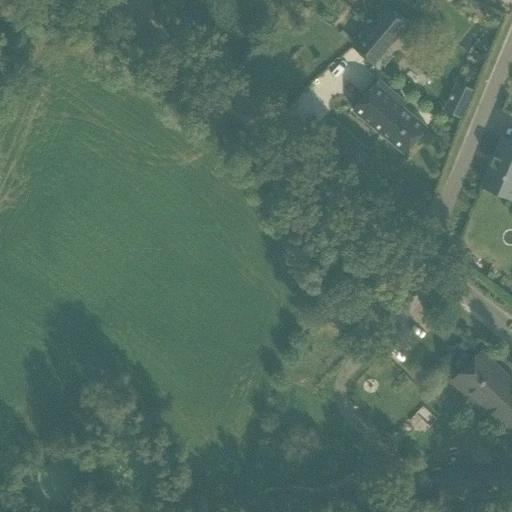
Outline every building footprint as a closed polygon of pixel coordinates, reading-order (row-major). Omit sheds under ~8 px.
[(299,3),(290,13),(299,20),(308,10),(299,3)] [(387,7),(353,47),(373,64),(407,24),(387,7)] [(378,80),(352,110),(403,153),(426,127),(404,108),(407,104),(378,80)] [(460,123),(475,86),(464,82),(449,118),(460,123)] [(511,141),(502,137),(494,156),(493,156),(493,157),(495,158),(492,165),(490,164),(489,165),(490,166),(482,187),(511,199),(511,197),(511,141)] [(324,293),(340,310),(347,304),(331,287),(324,293)] [(511,382),(480,352),(466,366),(455,378),(511,433),(511,382)] [(436,472),(435,473),(440,505),(511,494),(511,464),(510,465),(510,462),(468,468),(464,468),(465,474),(437,478),(436,472)] [(168,488),(164,506),(180,509),(184,492),(168,488)] [(289,494),(276,496),(278,507),(291,505),(289,494)]
